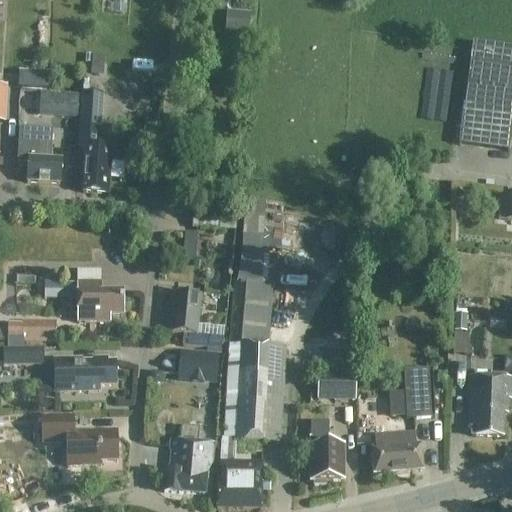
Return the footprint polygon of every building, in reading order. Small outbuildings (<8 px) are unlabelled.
[(227,13),(226,34),(245,35),(247,15),(227,13)] [(511,125),(511,49),(473,44),(459,146),(508,152),(511,125)] [(160,93),(157,88),(151,88),(147,91),(146,97),(150,101),(155,102),(160,99),(160,93)] [(41,93),(39,117),(77,120),(79,96),(41,93)] [(103,96),(82,95),(78,149),(85,150),(82,194),(108,196),(111,151),(99,150),(103,96)] [(19,130),(17,165),(28,165),(27,184),(60,186),(61,162),(51,161),(52,132),(19,130)] [(264,252),(267,205),(244,204),(240,262),(237,282),(262,284),(264,252)] [(267,205),(264,252),(303,253),(305,218),(282,217),(283,206),(267,205)] [(236,219),(220,217),(219,230),(235,232),(236,219)] [(184,233),(183,247),(197,248),(198,234),(184,233)] [(223,440),(218,439),(216,449),(221,449),(219,482),(218,482),(216,511),(261,511),(261,484),(260,484),(261,465),(235,465),(235,454),(262,455),(262,445),(282,444),(288,351),(267,349),(273,285),(235,283),(228,346),(223,440)] [(101,295),(101,284),(42,284),(42,301),(77,300),(77,324),(109,324),(109,318),(123,318),(123,294),(101,295)] [(200,297),(176,294),(171,334),(184,336),(182,348),(207,350),(206,354),(221,356),(223,340),(196,337),(200,297)] [(454,331),(466,332),(466,314),(454,314),(454,331)] [(56,343),(56,323),(21,324),(21,326),(11,326),(11,346),(40,346),(40,343),(56,343)] [(0,342),(9,343),(9,329),(0,329),(0,342)] [(357,344),(314,343),(313,374),(356,375),(357,344)] [(43,367),(42,351),(3,351),(3,367),(43,367)] [(218,357),(180,353),(177,383),(216,387),(218,357)] [(107,364),(107,360),(54,361),(55,394),(99,393),(99,388),(116,387),(116,364),(107,364)] [(432,371),(404,372),(406,420),(434,419),(432,371)] [(149,374),(148,386),(160,387),(161,375),(149,374)] [(318,402),(356,402),(356,376),(318,376),(318,402)] [(511,379),(470,378),(467,430),(470,430),(470,438),(503,439),(504,416),(508,416),(508,401),(511,401),(511,379)] [(71,434),(71,418),(41,419),(42,445),(66,444),(67,468),(101,468),(101,464),(117,463),(116,433),(71,434)] [(344,448),(328,448),(328,425),(311,425),(311,441),(310,441),(310,484),(313,484),(313,488),(325,488),(325,484),(344,484),(344,448)] [(214,446),(197,445),(199,430),(181,428),(180,443),(171,442),(170,453),(171,453),(169,474),(166,473),(164,494),(181,496),(181,494),(205,497),(206,482),(210,482),(214,446)] [(420,448),(416,448),(415,434),(374,437),(375,452),(372,452),(374,477),(391,475),(391,476),(405,474),(422,473),(420,448)]
